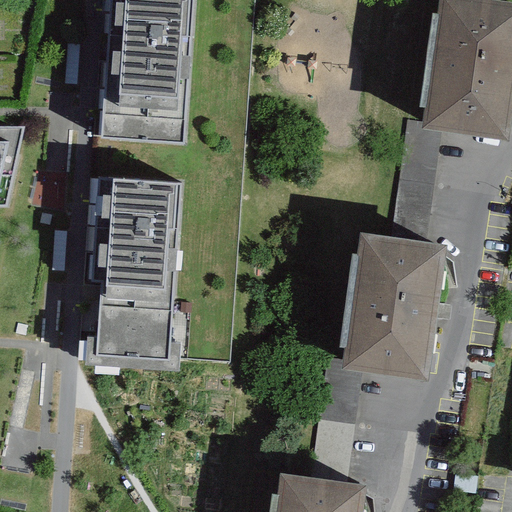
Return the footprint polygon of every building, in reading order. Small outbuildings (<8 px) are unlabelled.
[(189,149),(196,0),(114,0),(113,28),(109,102),(107,144),(189,149)] [(511,8),(452,0),(445,0),(427,124),(503,135),(511,75),(511,8)] [(25,129),(0,129),(0,208),(10,209),(25,129)] [(171,370),(187,184),(99,176),(94,229),(86,319),(83,363),(171,370)] [(346,360),(425,372),(443,247),(391,240),(364,236),(346,360)] [(362,364),(328,359),(315,467),(349,471),(362,364)] [(285,474),(278,511),(357,511),(362,486),(313,479),(285,474)]
